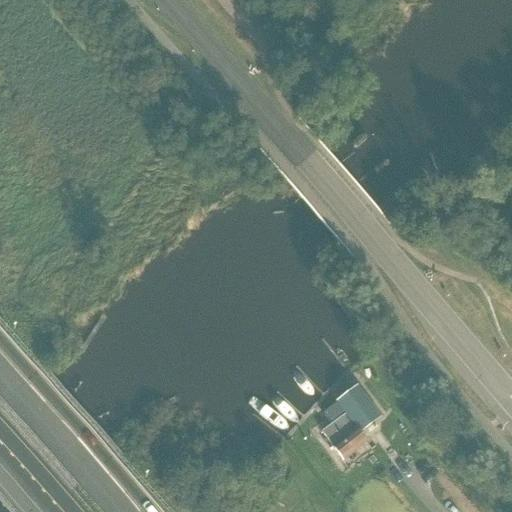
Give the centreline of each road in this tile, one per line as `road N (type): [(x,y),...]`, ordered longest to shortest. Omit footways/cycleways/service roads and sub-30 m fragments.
road 1 (tertiary): [(511,404),(167,0)]
road 2 (motorway): [(129,511),(0,368)]
